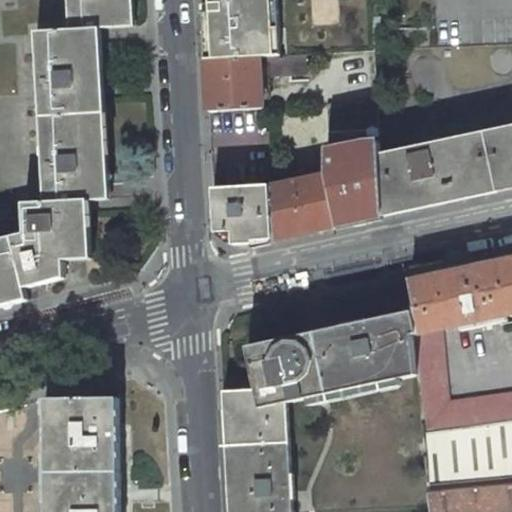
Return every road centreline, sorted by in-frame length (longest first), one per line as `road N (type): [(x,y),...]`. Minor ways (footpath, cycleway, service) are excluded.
road 1 (secondary): [(189,298),(243,277),(511,223)]
road 2 (residential): [(189,298),(171,0)]
road 3 (residential): [(200,511),(189,298)]
road 4 (secondary): [(0,352),(189,298)]
